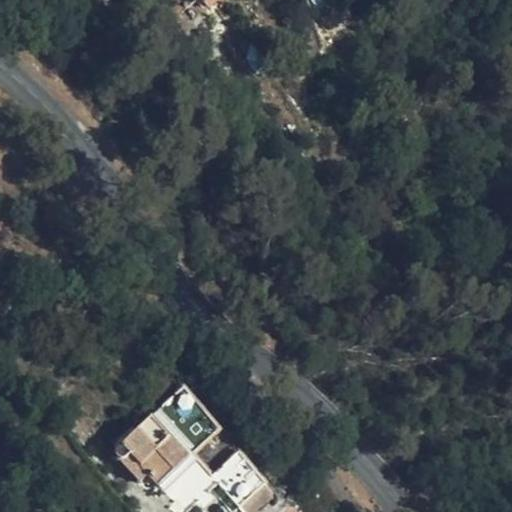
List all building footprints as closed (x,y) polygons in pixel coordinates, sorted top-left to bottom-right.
[(220,0),(203,0),(210,8),(220,0)] [(221,428),(184,389),(161,410),(198,449),(221,428)] [(189,458),(152,419),(116,451),(117,456),(119,459),(122,460),(126,460),(143,480),(151,473),(162,484),(189,458)] [(256,511),(278,490),(240,450),(218,471),(256,511)] [(277,511),(289,501),(278,490),(256,511),(277,511)]
